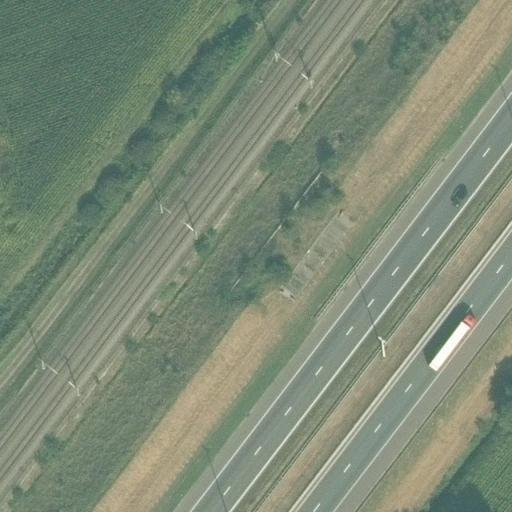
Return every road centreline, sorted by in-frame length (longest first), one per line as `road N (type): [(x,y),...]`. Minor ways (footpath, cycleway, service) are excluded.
road 1 (motorway): [(511,126),(216,511)]
road 2 (motorway): [(322,511),(511,263)]
